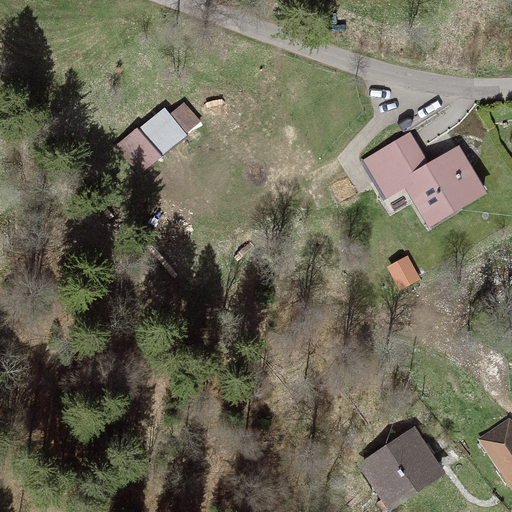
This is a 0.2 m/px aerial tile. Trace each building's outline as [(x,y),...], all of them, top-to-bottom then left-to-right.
[(126,130),(151,164),(201,127),(176,94),(126,130)] [(385,196),(404,184),(404,183),(414,176),(411,171),(396,145),(366,163),(385,196)] [(425,170),(422,165),(411,171),(414,176),(404,183),(404,184),(428,225),(483,192),(458,150),(425,170)] [(511,427),(509,422),(481,440),(511,486),(511,427)] [(427,444),(422,447),(413,432),(363,465),(379,489),(382,487),(390,499),(407,488),(410,492),(439,473),(427,454),(432,451),(427,444)]
